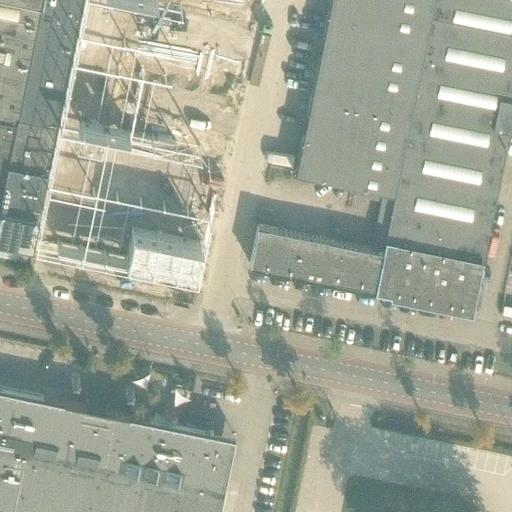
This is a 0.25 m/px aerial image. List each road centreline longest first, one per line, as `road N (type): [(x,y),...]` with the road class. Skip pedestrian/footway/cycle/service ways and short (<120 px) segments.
road 1 (tertiary): [(511,413),(0,308)]
road 2 (unknown): [(259,361),(229,511)]
road 3 (unknown): [(349,380),(326,511)]
